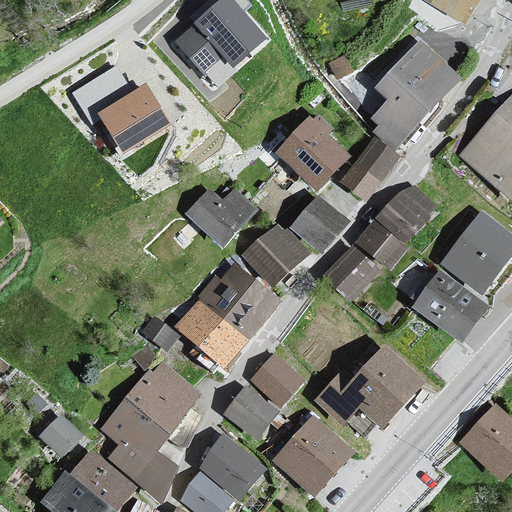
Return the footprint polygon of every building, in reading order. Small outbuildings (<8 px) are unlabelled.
[(251,9),(243,0),(214,0),(193,18),(198,25),(176,44),(205,79),(222,65),(233,78),(271,47),(245,15),(251,9)] [(419,0),(455,23),(469,0),(419,0)] [(370,131),(388,148),(414,120),(422,128),(444,105),(438,99),(459,77),(417,38),(371,87),(384,100),(368,117),(376,124),(370,131)] [(135,97),(115,66),(72,93),(92,126),(102,120),(100,118),(135,97)] [(511,87),(453,153),(510,204),(511,201),(511,87)] [(173,129),(148,89),(135,97),(100,118),(102,120),(125,158),(173,129)] [(269,150),(311,189),(345,154),(323,133),(328,128),(313,114),(308,119),(303,114),(269,150)] [(334,180),(359,201),(395,157),(370,137),(334,180)] [(404,181),(371,220),(399,244),(432,205),(404,181)] [(180,212),(217,248),(255,209),(228,184),(216,197),(205,187),(180,212)] [(284,226),(314,253),(342,222),(313,195),(284,226)] [(511,239),(474,210),(434,261),(475,293),(484,282),(504,257),(511,246),(511,239)] [(273,219),(235,252),(267,289),(305,255),(273,219)] [(371,220),(351,244),(384,270),(403,247),(399,244),(371,220)] [(349,248),(318,281),(346,306),(376,272),(349,248)] [(166,324),(214,368),(273,303),(225,260),(166,324)] [(434,271),(408,306),(459,343),(484,307),(434,271)] [(171,336),(146,312),(130,328),(155,352),(171,336)] [(378,434),(422,389),(378,346),(343,382),(334,373),(309,398),(335,423),(351,407),(378,434)] [(245,380),(275,407),(298,382),(268,355),(245,380)] [(156,504),(172,471),(151,453),(196,395),(158,364),(147,376),(142,372),(93,428),(112,446),(102,457),(156,504)] [(241,385),(220,411),(252,437),(273,412),(241,385)] [(511,465),(511,428),(487,405),(451,442),(494,484),(511,465)] [(55,415),(32,436),(53,458),(76,438),(55,415)] [(267,459),(307,498),(347,457),(308,418),(267,459)] [(216,435),(194,472),(228,499),(232,502),(259,471),(216,435)] [(113,511),(133,490),(83,448),(62,473),(57,472),(32,502),(44,511),(113,511)] [(174,497),(192,511),(217,511),(228,499),(194,472),(174,497)] [(151,511),(132,498),(122,511),(151,511)]
